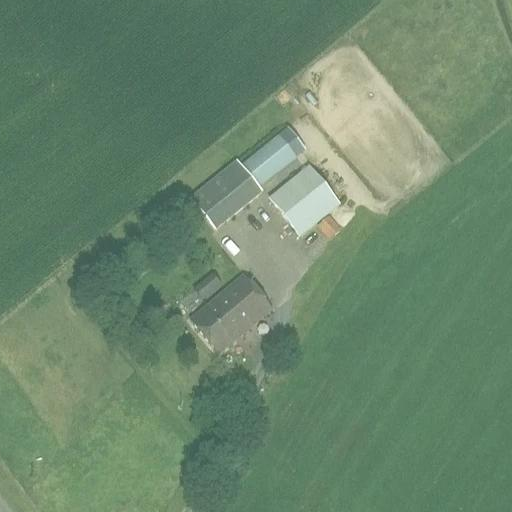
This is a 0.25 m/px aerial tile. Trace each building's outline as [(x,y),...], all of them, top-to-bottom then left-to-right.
[(278,137),(240,168),(258,190),(296,160),(278,137)] [(215,232),(262,194),(258,190),(240,168),(237,163),(190,201),(215,232)] [(300,239),(339,207),(308,169),(269,201),(300,239)] [(318,228),(330,241),(339,232),(328,220),(318,228)] [(203,302),(207,298),(222,287),(212,275),(193,290),(203,302)] [(218,356),(243,336),(272,310),(244,277),(189,323),(218,356)]
